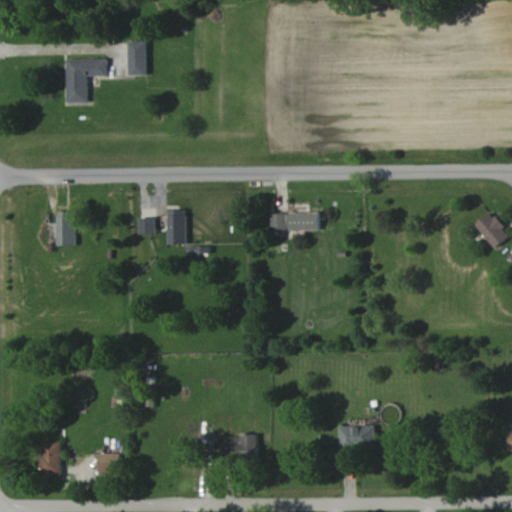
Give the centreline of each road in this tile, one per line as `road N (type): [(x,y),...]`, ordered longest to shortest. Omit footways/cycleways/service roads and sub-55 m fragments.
road 1 (residential): [(0,175),(511,172)]
road 2 (residential): [(511,502),(0,502)]
